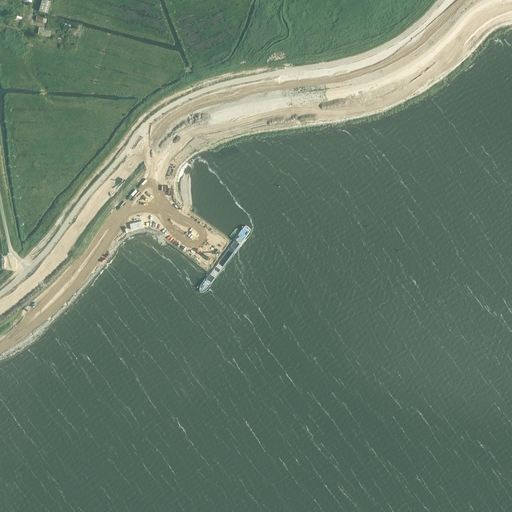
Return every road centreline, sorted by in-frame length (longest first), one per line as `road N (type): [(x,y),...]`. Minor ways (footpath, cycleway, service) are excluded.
road 1 (tertiary): [(17,281),(158,114),(223,85),(349,62),(402,37),(441,0)]
road 2 (track): [(120,118),(49,102),(30,74),(34,24)]
